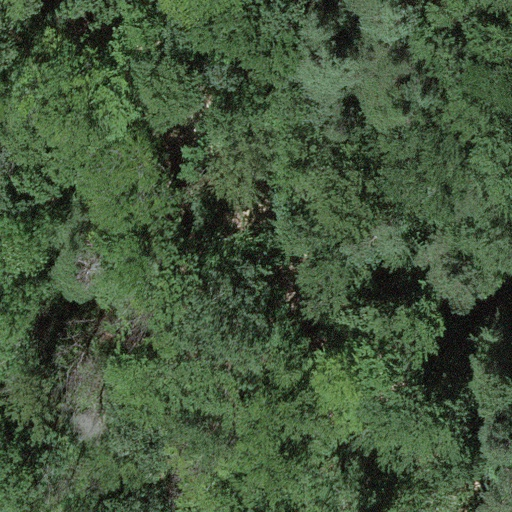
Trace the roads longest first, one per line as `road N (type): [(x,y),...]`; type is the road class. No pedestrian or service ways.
road 1 (track): [(511,470),(144,0)]
road 2 (track): [(511,318),(431,161),(368,0)]
